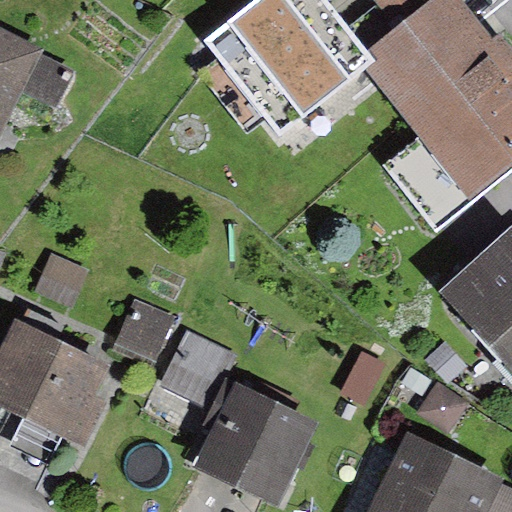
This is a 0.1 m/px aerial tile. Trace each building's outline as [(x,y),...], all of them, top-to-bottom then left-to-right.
[(328,0),(257,0),(195,48),(274,150),(368,77),(380,67),(369,54),(328,0)] [(494,42),(459,0),(435,0),(430,5),(397,31),(369,54),(380,67),(368,77),(421,142),(387,170),(437,231),(511,170),(511,50),(500,36),(494,42)] [(382,0),(376,5),(397,31),(430,5),(425,0),(382,0)] [(42,52),(0,31),(0,133),(19,94),(57,113),(76,75),(40,57),(42,52)] [(511,236),(442,300),(511,377),(511,236)] [(53,255),(35,295),(73,312),(91,271),(53,255)] [(177,317),(134,299),(111,351),(133,361),(136,355),(157,364),(177,317)] [(110,372),(17,327),(0,361),(0,413),(23,424),(61,443),(85,454),(107,409),(95,403),(110,372)] [(187,334),(160,389),(205,410),(231,355),(187,334)] [(446,345),(426,363),(448,386),(468,368),(446,345)] [(322,426),(227,381),(204,430),(215,435),(198,470),(282,509),(322,426)] [(439,385),(418,416),(449,437),(470,406),(439,385)] [(61,443),(23,424),(10,450),(49,469),(61,443)] [(504,484),(408,438),(371,511),(511,511),(511,493),(502,488),(504,484)]
